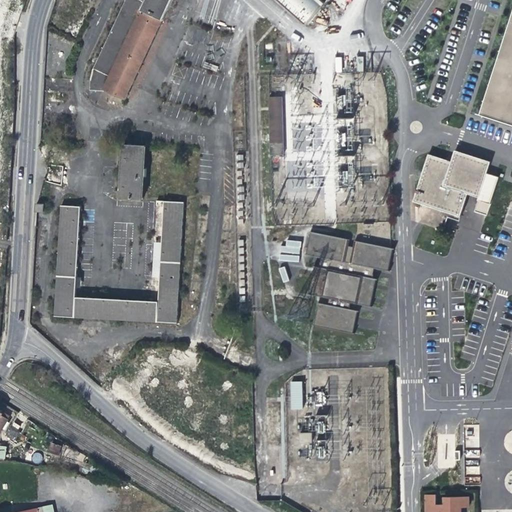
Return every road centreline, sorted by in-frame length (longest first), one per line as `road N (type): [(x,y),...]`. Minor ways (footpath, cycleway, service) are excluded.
road 1 (tertiary): [(40,0),(32,24),(13,340)]
road 2 (residential): [(251,511),(145,443),(37,347),(13,340)]
road 3 (unknown): [(256,366),(249,169)]
road 4 (unknown): [(256,366),(407,354)]
road 5 (unknown): [(256,366),(258,481),(238,503)]
